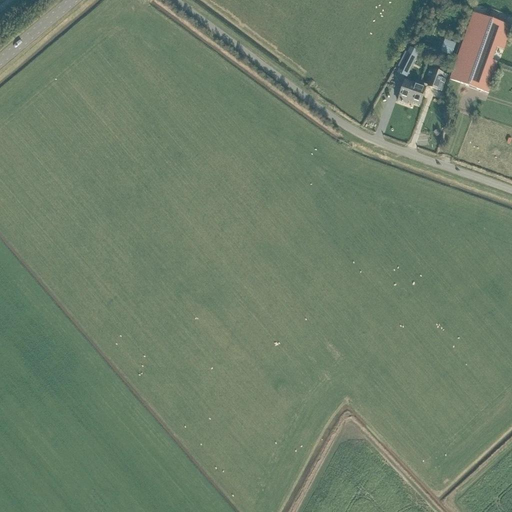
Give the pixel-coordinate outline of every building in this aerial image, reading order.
[(473,15),(450,81),(488,94),(498,65),(491,62),(496,48),(503,51),(511,28),(473,15)] [(445,40),(440,52),(452,56),(456,44),(445,40)] [(410,48),(398,73),(406,77),(419,53),(410,48)] [(434,71),(428,87),(438,91),(444,74),(434,71)] [(399,98),(398,102),(407,105),(408,101),(420,106),(426,88),(405,81),(399,98)]
